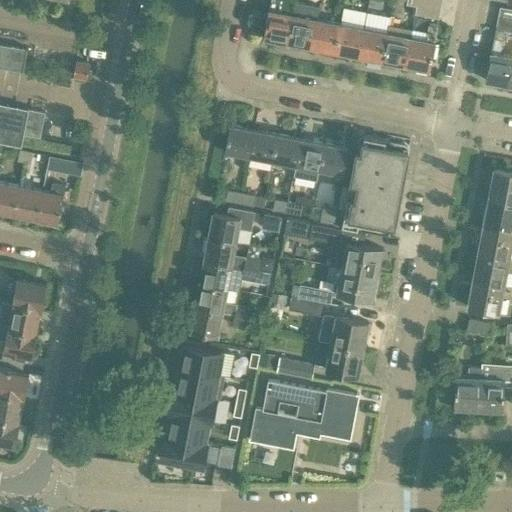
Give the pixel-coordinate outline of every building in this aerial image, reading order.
[(289,43),(294,15),(279,12),(281,0),(272,0),(270,10),(269,10),(264,38),(289,43)] [(439,19),(441,8),(418,4),(417,7),(416,15),(439,19)] [(511,9),(500,7),(498,19),(511,21),(511,9)] [(368,13),(365,28),(387,32),(390,17),(368,13)] [(311,47),(316,19),(294,15),(289,43),(311,47)] [(335,51),(340,24),(316,19),(311,47),(335,51)] [(511,21),(498,19),(496,30),(511,33),(511,21)] [(358,56),(364,28),(340,24),(335,51),(358,56)] [(426,40),(412,37),(406,65),(430,70),(435,42),(434,41),(437,26),(429,25),(426,40)] [(382,60),(387,33),(387,32),(365,28),(364,28),(358,56),(382,60)] [(406,65),(412,37),(387,33),(382,60),(406,65)] [(510,85),(511,75),(511,57),(501,55),(503,40),(495,39),(492,53),(491,53),(486,81),(510,85)] [(0,42),(0,66),(24,71),(28,47),(0,42)] [(87,78),(90,63),(76,61),(73,75),(87,78)] [(24,134),(41,137),(46,112),(0,102),(0,140),(22,145),(24,134)] [(249,156),(254,131),(230,126),(225,152),(249,156)] [(273,161),(278,135),(254,131),(249,156),(273,161)] [(297,165),(301,140),(278,135),(273,161),(297,165)] [(395,147),(394,148),(384,146),(386,139),(364,135),(361,151),(357,149),(351,181),(358,182),(358,186),(342,183),(337,208),(345,210),(342,227),(358,230),(359,223),(384,227),(385,220),(395,222),(409,150),(409,149),(409,148),(409,147),(408,146),(407,145),(406,144),(405,143),(404,142),(403,142),(401,142),(400,142),(399,142),(397,143),(396,144),(395,146),(395,147)] [(320,170),(325,144),(301,140),(297,165),(320,170)] [(348,148),(325,144),(320,170),(344,174),(348,148)] [(31,164),(34,153),(34,152),(20,149),(18,161),(31,164)] [(83,162),(74,160),(72,173),(81,174),(83,162)] [(511,171),(494,168),(489,197),(511,201),(511,171)] [(0,210),(12,213),(18,184),(0,180),(0,210)] [(51,191),(41,189),(35,217),(59,222),(66,184),(53,182),(51,191)] [(35,217),(41,189),(18,184),(12,213),(35,217)] [(240,203),(242,193),(228,191),(226,201),(240,203)] [(256,196),(242,193),(240,203),(254,206),(256,196)] [(511,201),(489,197),(484,224),(511,229),(511,201)] [(287,212),(289,201),(275,199),(273,209),(287,212)] [(303,203),(289,201),(287,212),(301,214),(303,203)] [(229,215),(214,212),(209,236),(237,241),(239,228),(251,230),(254,212),(230,208),(229,215)] [(335,221),(336,211),(323,208),(321,219),(335,221)] [(282,218),(266,214),(263,226),(280,229),(282,218)] [(289,231),(306,233),(308,220),(291,217),(289,231)] [(511,245),(511,229),(484,224),(478,252),(510,258),(511,245)] [(234,255),(237,241),(209,236),(204,259),(232,265),(244,267),(259,269),(261,260),(234,255)] [(347,241),(343,266),(379,273),(384,248),(347,241)] [(511,269),(511,258),(510,258),(478,252),(473,279),(505,285),(508,268),(511,269)] [(232,265),(204,259),(200,283),(227,288),(240,291),(242,277),(270,283),(272,272),(259,269),(244,267),(232,265)] [(374,298),(379,273),(343,266),(338,292),(374,298)] [(18,278),(13,303),(42,309),(47,284),(18,278)] [(499,313),(505,285),(473,279),(468,307),(499,313)] [(225,302),(227,288),(200,283),(195,306),(223,311),(225,302)] [(333,290),(301,284),(299,297),(327,303),(331,304),(333,290)] [(325,316),(327,303),(299,297),(292,296),(289,309),(325,316)] [(42,309),(13,303),(2,301),(0,313),(0,323),(37,331),(41,309),(42,309)] [(225,302),(223,311),(235,314),(237,304),(225,302)] [(237,304),(235,314),(250,317),(252,307),(237,304)] [(218,336),(223,311),(195,306),(191,331),(218,336)] [(331,341),(331,342),(365,348),(370,320),(336,314),(336,315),(328,313),(327,318),(323,318),(319,337),(318,338),(331,341)] [(248,328),(250,317),(235,314),(233,325),(248,328)] [(490,335),(492,323),(469,319),(466,331),(490,335)] [(37,332),(37,331),(0,323),(0,324),(9,326),(4,351),(33,357),(38,332),(37,332)] [(360,375),(365,348),(331,342),(326,369),(360,375)] [(184,343),(179,367),(225,376),(230,377),(235,353),(184,343)] [(259,353),(251,352),(249,366),(257,367),(259,353)] [(279,357),(277,370),(312,377),(315,364),(279,357)] [(0,393),(25,398),(29,375),(10,371),(11,369),(0,367),(0,393)] [(225,376),(179,367),(175,388),(175,389),(217,397),(216,398),(220,399),(225,376)] [(479,409),(482,368),(469,367),(468,377),(457,377),(455,407),(479,409)] [(506,369),(482,368),(479,409),(503,410),(506,369)] [(328,390),(269,379),(264,408),(257,407),(251,437),(250,437),(250,440),(252,440),(253,438),(293,445),(296,426),(320,431),(320,432),(349,438),(357,396),(360,396),(361,394),(358,393),(358,394),(328,389),(328,390)] [(175,388),(173,388),(168,412),(171,413),(171,411),(210,419),(210,420),(212,421),(216,398),(217,397),(175,389),(175,388)] [(247,389),(239,388),(236,401),(244,403),(247,389)] [(0,418),(20,423),(25,398),(0,393),(0,418)] [(244,403),(236,401),(233,415),(241,417),(244,403)] [(210,419),(171,411),(171,413),(167,433),(166,434),(206,442),(206,441),(210,420),(210,419)] [(24,424),(20,423),(0,418),(0,442),(15,446),(17,435),(21,436),(24,424)] [(240,425),(232,424),(229,438),(237,439),(240,425)] [(167,433),(164,433),(160,457),(170,459),(169,463),(192,468),(193,463),(203,465),(208,441),(206,441),(206,442),(166,434),(167,433)] [(235,448),(227,446),(225,460),(233,461),(235,448)]
